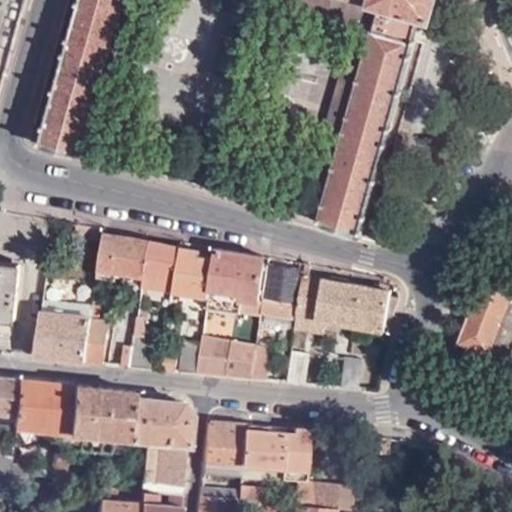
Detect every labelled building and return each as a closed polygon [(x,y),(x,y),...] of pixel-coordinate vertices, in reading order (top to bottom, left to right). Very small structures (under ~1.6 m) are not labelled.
[(322,202),(317,225),(370,237),(433,0),(64,0),(20,149),(79,161),(86,139),(125,0),(345,0),(376,8),(322,202)] [(302,196),(322,202),(376,8),(345,0),(125,0),(86,139),(106,144),(147,0),(236,0),(230,24),(263,34),(270,4),(347,24),(302,196)] [(249,83),(263,34),(230,24),(216,73),(249,83)] [(53,218),(0,209),(0,239),(49,247),(53,218)] [(107,226),(78,222),(77,234),(105,237),(106,231),(107,226)] [(105,237),(100,276),(118,277),(119,266),(136,268),(137,264),(148,266),(153,239),(106,231),(105,237)] [(148,266),(146,283),(176,287),(182,244),(153,239),(148,266)] [(182,244),(176,287),(175,289),(210,295),(212,285),(216,256),(190,252),(192,240),(183,239),(182,244)] [(216,256),(212,285),(244,289),(240,310),(263,314),(264,310),(266,296),(260,294),(267,253),(217,245),(216,256)] [(266,296),(264,310),(298,317),(299,314),(306,268),(270,261),(266,296)] [(299,314),(328,319),(334,280),(335,279),(314,275),(316,264),(307,262),(306,268),(299,314)] [(0,316),(16,318),(22,269),(0,266),(0,316)] [(501,375),(511,347),(511,279),(485,269),(457,342),(464,346),(461,358),(501,375)] [(334,280),(328,319),(343,322),(358,324),(362,300),(364,285),(334,280)] [(358,324),(386,329),(398,302),(397,295),(391,294),(392,291),(364,285),(362,300),(358,324)] [(45,301),(44,309),(94,315),(94,313),(95,306),(45,301)] [(44,309),(38,355),(88,360),(93,318),(94,315),(44,309)] [(298,317),(296,329),(326,334),(328,319),(299,314),(298,317)] [(93,318),(88,360),(104,362),(110,319),(93,318)] [(140,319),(137,336),(148,338),(144,320),(140,319)] [(0,332),(0,345),(14,347),(16,335),(0,332)] [(137,336),(133,364),(154,367),(157,339),(148,338),(137,336)] [(203,341),(199,371),(223,374),(228,340),(204,337),(203,341)] [(188,340),(183,370),(199,371),(203,341),(188,340)] [(228,340),(223,374),(229,374),(234,341),(228,340)] [(234,341),(229,374),(254,377),(259,343),(234,340),(234,341)] [(259,343),(254,377),(267,378),(271,344),(259,343)] [(166,361),(165,368),(178,369),(180,352),(167,350),(166,361)] [(293,351),(289,381),(307,383),(311,354),(293,351)] [(346,355),(342,387),(348,388),(353,356),(346,355)] [(353,356),(348,388),(361,389),(365,357),(353,356)] [(0,413),(17,415),(20,379),(0,377),(0,413)] [(70,431),(74,386),(20,379),(17,415),(16,426),(70,431)] [(130,437),(135,396),(135,391),(74,386),(70,431),(130,437)] [(130,437),(188,443),(192,413),(180,401),(135,396),(130,437)] [(243,463),(247,428),(248,422),(209,418),(205,459),(243,463)] [(345,507),(353,486),(352,485),(307,482),(313,429),(296,427),(295,434),(247,428),(243,463),(283,467),(282,480),(294,481),(291,502),(296,502),(332,506),(345,507)] [(386,451),(387,436),(373,436),(371,448),(386,451)] [(65,485),(69,445),(57,444),(52,483),(65,485)] [(181,505),(188,449),(145,444),(139,501),(181,505)] [(11,462),(12,456),(0,454),(0,478),(2,478),(10,479),(11,462)] [(241,479),(243,463),(205,459),(203,475),(241,479)] [(10,479),(27,481),(28,463),(11,462),(10,479)] [(283,467),(243,463),(241,479),(282,483),(282,480),(283,467)] [(138,511),(139,501),(114,498),(116,486),(101,484),(101,488),(100,500),(98,511),(138,511)] [(270,486),(241,485),(240,491),(201,488),(201,494),(232,498),(261,500),(270,500),(270,486)] [(101,488),(79,486),(77,498),(100,500),(101,488)] [(201,494),(199,511),(230,511),(231,505),(232,498),(201,494)] [(260,511),(261,500),(232,498),(231,505),(240,507),(240,511),(253,511),(260,511)] [(280,511),(282,501),(270,500),(261,500),(260,511),(280,511)] [(180,511),(181,505),(139,501),(138,511),(180,511)] [(294,511),(331,511),(332,506),(296,502),(294,511)]
